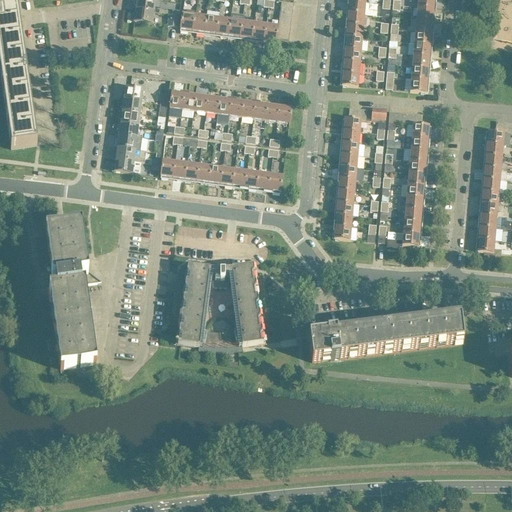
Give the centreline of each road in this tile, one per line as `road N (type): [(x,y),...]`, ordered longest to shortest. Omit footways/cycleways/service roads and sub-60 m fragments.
road 1 (primary): [(511,488),(341,491),(164,511)]
road 2 (residential): [(315,93),(102,65)]
road 3 (residential): [(288,226),(84,194)]
road 4 (residential): [(43,137),(26,19),(110,7)]
road 5 (residential): [(452,280),(318,268),(288,226)]
road 6 (residential): [(452,280),(469,112)]
road 7 (residential): [(288,226),(305,209),(315,93)]
road 8 (residential): [(469,112),(446,111),(455,0)]
road 9 (residential): [(84,194),(102,65)]
